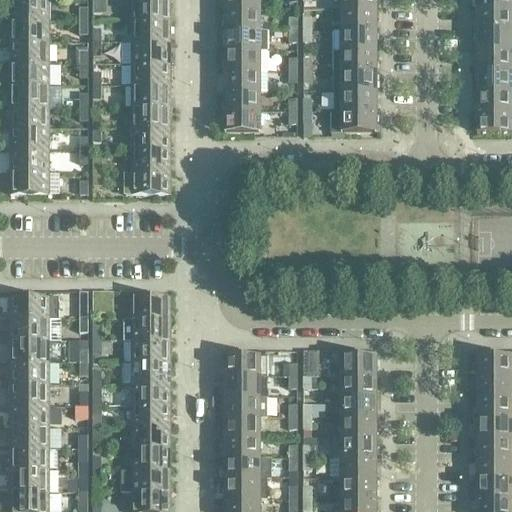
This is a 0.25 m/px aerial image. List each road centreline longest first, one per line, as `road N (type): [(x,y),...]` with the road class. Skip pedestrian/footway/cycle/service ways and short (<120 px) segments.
road 1 (residential): [(428,166),(243,169),(226,179),(224,249)]
road 2 (residential): [(224,249),(228,303),(237,318),(426,324)]
road 3 (residential): [(0,248),(224,249)]
road 4 (residential): [(428,511),(426,324)]
road 5 (residential): [(428,166),(429,0)]
